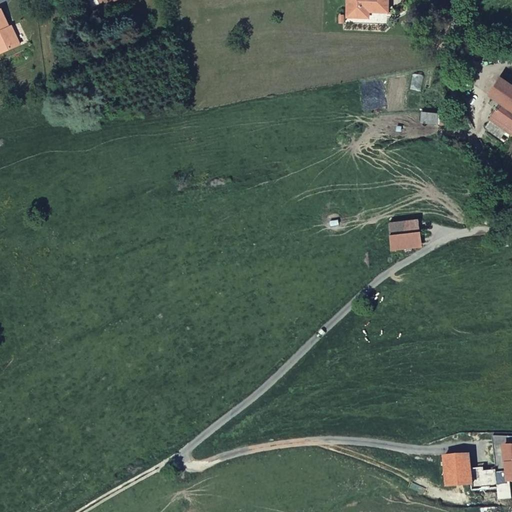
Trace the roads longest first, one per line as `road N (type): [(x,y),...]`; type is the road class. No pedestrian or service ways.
road 1 (unclassified): [(511,223),(466,232),(403,261),(184,456),(190,466),(274,444),(349,439),(476,447)]
road 2 (residential): [(463,0),(452,87),(498,182),(511,192)]
road 3 (track): [(188,448),(79,511)]
